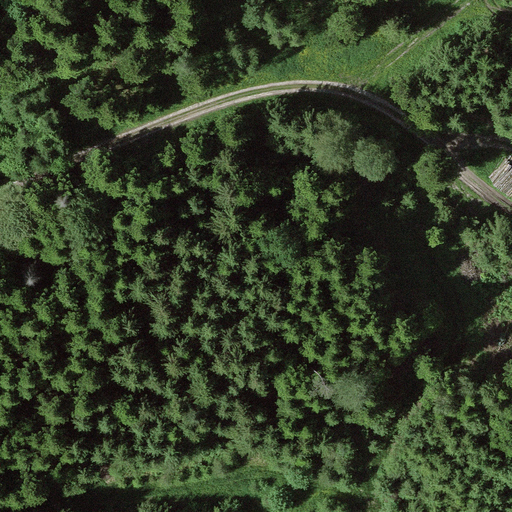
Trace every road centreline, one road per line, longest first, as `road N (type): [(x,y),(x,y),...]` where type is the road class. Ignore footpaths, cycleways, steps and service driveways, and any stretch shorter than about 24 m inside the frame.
road 1 (track): [(0,195),(156,125),(294,86),(373,97),(418,121),(511,201)]
road 2 (track): [(464,0),(345,89)]
